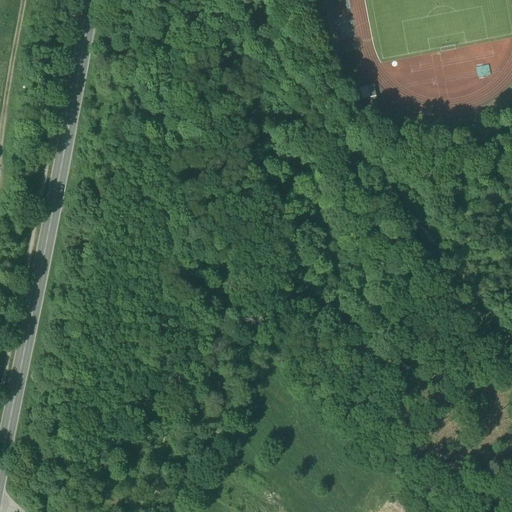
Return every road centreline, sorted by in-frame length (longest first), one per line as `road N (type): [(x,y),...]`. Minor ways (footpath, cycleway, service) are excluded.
road 1 (secondary): [(0,452),(87,0)]
road 2 (track): [(269,0),(282,66),(511,343)]
